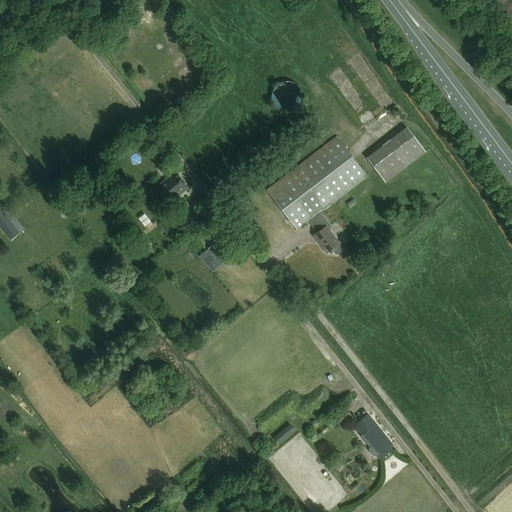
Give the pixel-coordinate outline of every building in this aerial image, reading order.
[(102,0),(112,12),(126,0),(102,0)] [(301,104),(302,101),(303,98),(302,96),(302,93),(301,90),(299,88),(297,86),(295,84),(292,83),(290,82),(287,82),(284,82),(281,83),(279,84),(276,86),(274,88),(273,90),(272,93),(271,95),(271,98),(271,101),(272,104),(273,106),(275,109),(277,111),(280,112),(282,113),(285,114),(288,114),(291,113),(294,112),(296,111),(298,109),(300,106),(301,104)] [(407,127),(366,158),(385,183),(426,153),(407,127)] [(368,177),(337,136),(266,190),(297,231),(368,177)] [(151,192),(164,208),(187,189),(185,186),(186,184),(179,175),(177,176),(174,173),(151,192)] [(20,233),(0,209),(0,229),(10,242),(20,233)] [(320,214),(310,222),(318,233),(313,236),(326,254),(332,250),(335,254),(336,255),(339,254),(344,250),(339,244),(340,244),(329,230),(331,228),(320,214)] [(179,230),(169,216),(158,225),(169,238),(179,230)] [(124,226),(131,236),(130,237),(139,248),(148,241),(139,230),(136,232),(130,222),(124,226)] [(234,256),(220,239),(208,249),(221,265),(234,256)] [(336,417),(341,424),(351,416),(345,409),(336,417)] [(379,461),(392,450),(390,448),(393,446),(368,415),(354,426),(366,442),(365,442),(371,450),(370,451),(369,452),(373,457),(375,457),(376,456),(379,461)] [(277,445),(295,431),(289,425),(272,439),(277,445)]
